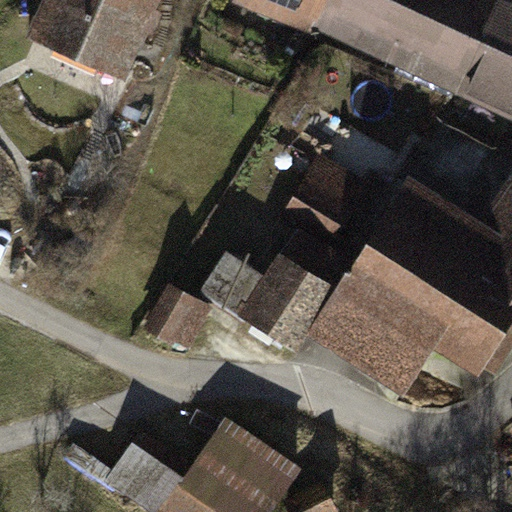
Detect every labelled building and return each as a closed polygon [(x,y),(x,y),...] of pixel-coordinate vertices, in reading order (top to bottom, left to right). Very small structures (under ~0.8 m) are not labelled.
[(156,0),(55,0),(40,37),(123,74),(156,0)] [(319,22),(329,0),(240,0),(315,30),(319,22)] [(500,0),(329,0),(319,22),(323,25),(329,13),(359,27),(354,38),(394,57),(400,46),(461,75),(456,85),(460,86),(500,0)] [(511,2),(506,0),(500,0),(460,86),(511,111),(511,2)] [(356,210),(310,181),(288,216),(334,245),(356,210)] [(485,366),(511,322),(511,209),(493,238),(412,184),(351,281),(339,274),(330,287),(334,290),(317,316),(310,327),(409,389),(439,338),(485,366)] [(296,348),(310,327),(317,316),(334,290),(330,287),(339,274),(347,259),(303,234),(274,279),(230,254),(206,291),(217,296),(214,299),(245,319),(248,316),(296,348)] [(211,307),(175,287),(153,326),(189,346),(211,307)] [(271,511),(300,469),(229,421),(188,481),(138,448),(119,476),(171,511),(271,511)] [(296,511),(336,511),(326,489),(292,504),(296,511)]
